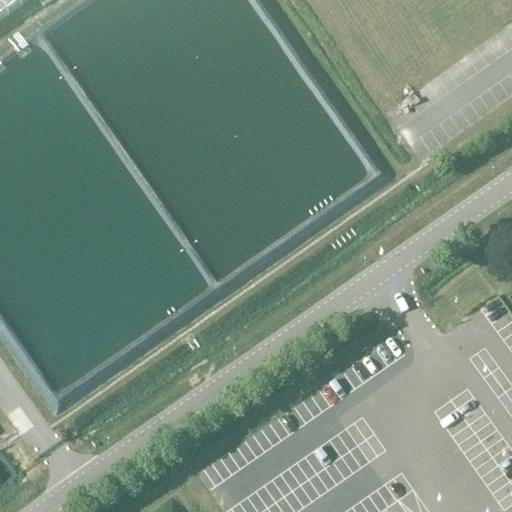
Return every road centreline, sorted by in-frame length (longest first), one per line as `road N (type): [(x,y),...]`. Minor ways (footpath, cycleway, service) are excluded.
road 1 (tertiary): [(37,511),(511,182)]
road 2 (unknown): [(76,484),(0,381)]
